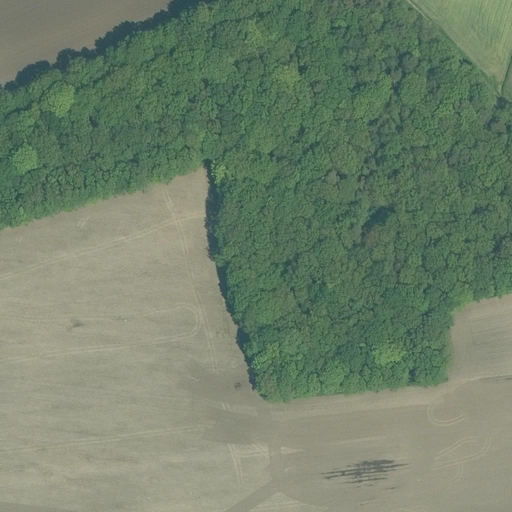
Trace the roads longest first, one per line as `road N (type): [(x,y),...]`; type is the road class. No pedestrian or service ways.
road 1 (track): [(0,106),(255,0)]
road 2 (unclassified): [(511,120),(389,0)]
